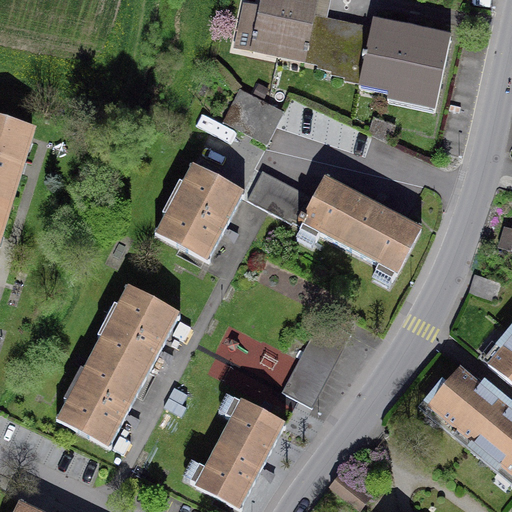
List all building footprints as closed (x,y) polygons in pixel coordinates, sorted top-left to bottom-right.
[(260,0),(250,53),(279,59),(291,0),(260,0)] [(323,3),(306,0),(291,0),(279,59),(310,66),(312,59),(318,27),(323,3)] [(448,36),(371,21),(368,38),(361,69),(358,87),(435,102),(448,36)] [(368,38),(318,27),(312,59),(361,69),(368,38)] [(285,115),(240,94),(224,127),(269,148),(279,126),(285,115)] [(0,203),(9,206),(32,131),(0,121),(0,203)] [(192,171),(183,188),(188,191),(172,221),(167,218),(157,237),(207,264),(243,198),(192,171)] [(413,240),(315,188),(309,200),(266,177),(251,205),(392,280),(413,240)] [(0,235),(9,206),(0,203),(0,235)] [(102,341),(93,358),(143,384),(178,319),(128,292),(118,311),(123,313),(107,343),(102,341)] [(348,332),(321,318),(282,392),(310,406),(348,332)] [(511,339),(488,368),(511,387),(511,339)] [(109,449),(143,384),(93,358),(84,375),(89,377),(73,407),(68,404),(58,422),(109,449)] [(511,413),(460,371),(428,409),(511,478),(511,413)] [(285,430),(241,407),(197,488),(240,511),(241,511),(242,511),(240,510),(283,430),(284,431),(285,430)] [(340,476),(330,488),(359,511),(361,511),(371,500),(340,476)]
